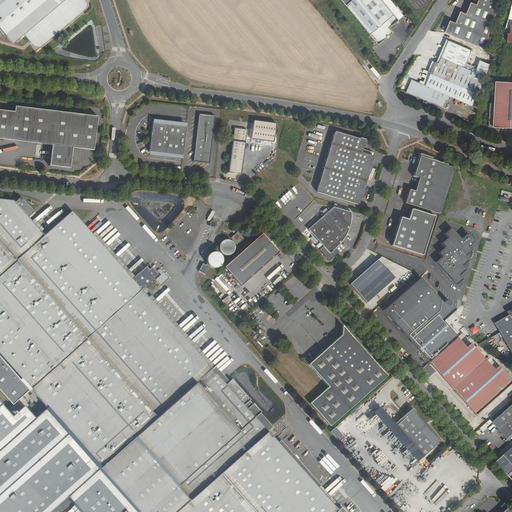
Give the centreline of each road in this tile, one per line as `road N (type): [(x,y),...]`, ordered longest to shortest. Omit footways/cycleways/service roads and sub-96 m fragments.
road 1 (residential): [(511,492),(324,280)]
road 2 (residential): [(324,280),(238,192),(117,168)]
road 3 (tertiary): [(399,127),(162,84)]
road 4 (unclassified): [(399,127),(360,249),(324,280)]
road 5 (unknown): [(338,270),(364,304),(397,281),(385,258),(360,249)]
road 6 (unclassified): [(442,0),(391,76),(393,98),(404,108)]
road 7 (tertiary): [(511,176),(399,127)]
road 8 (unclassified): [(117,168),(92,183),(0,172)]
